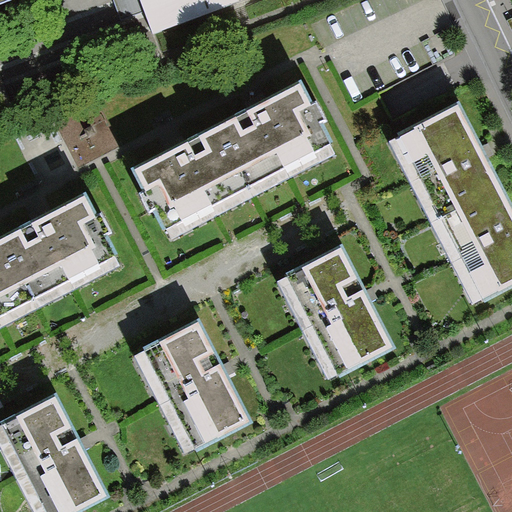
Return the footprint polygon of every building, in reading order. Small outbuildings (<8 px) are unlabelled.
[(112,0),(121,23),(150,12),(156,30),(238,0),(112,0)] [(180,149),(136,172),(167,230),(331,143),(301,85),(259,107),(180,149)] [(401,136),(483,299),(511,284),(511,216),(480,154),(457,108),(401,136)] [(0,318),(116,258),(85,197),(44,218),(0,240),(0,318)] [(342,249),(277,283),(328,382),(394,348),(367,297),(342,249)] [(200,323),(135,356),(185,455),(250,422),(225,371),(200,323)] [(56,397),(0,426),(0,444),(34,511),(70,511),(106,493),(82,447),(56,397)]
